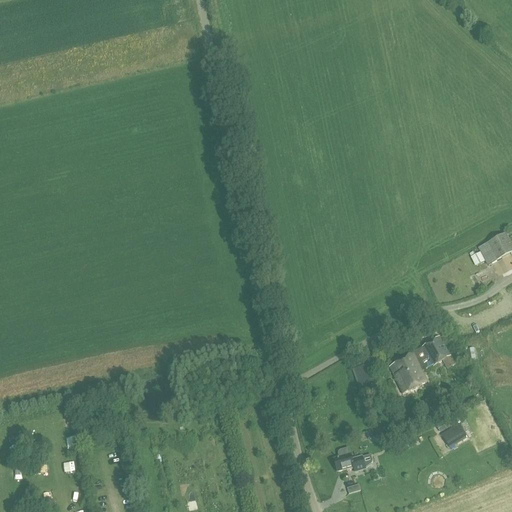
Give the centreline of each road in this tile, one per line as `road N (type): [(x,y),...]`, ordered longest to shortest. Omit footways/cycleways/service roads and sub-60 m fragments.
road 1 (unclassified): [(281,385),(198,0)]
road 2 (track): [(0,407),(272,347)]
road 3 (unclassified): [(511,277),(481,296),(419,312),(281,385)]
road 4 (unclassified): [(316,511),(281,385)]
